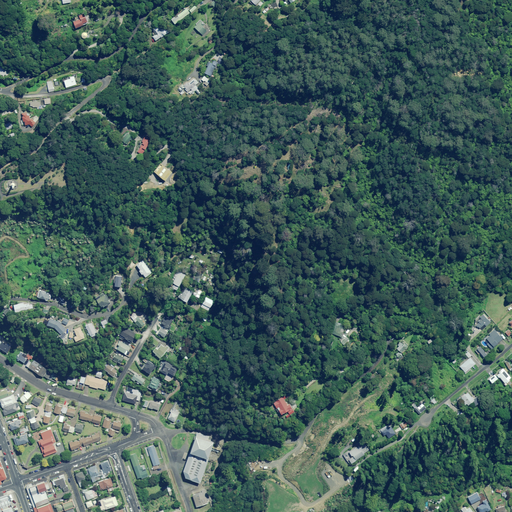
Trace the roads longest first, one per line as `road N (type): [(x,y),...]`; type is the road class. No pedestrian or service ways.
road 1 (residential): [(395,350),(307,436),(161,432)]
road 2 (track): [(419,417),(386,463),(324,499),(227,434)]
road 3 (residential): [(5,91),(68,58),(108,53),(160,0)]
road 4 (unclassified): [(84,85),(102,78),(101,88),(37,149),(0,167)]
road 5 (residential): [(0,296),(83,316),(107,313),(126,298)]
road 6 (residential): [(511,340),(419,417)]
